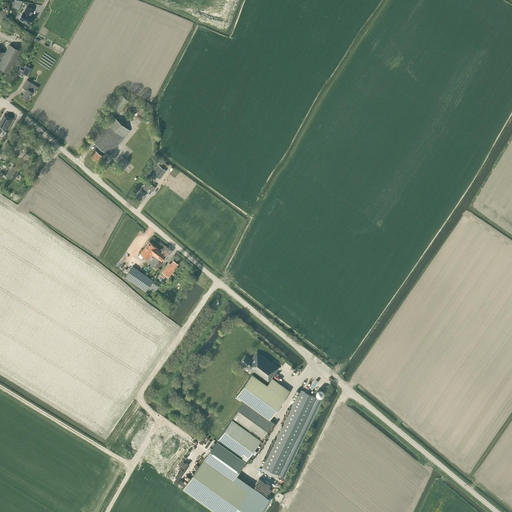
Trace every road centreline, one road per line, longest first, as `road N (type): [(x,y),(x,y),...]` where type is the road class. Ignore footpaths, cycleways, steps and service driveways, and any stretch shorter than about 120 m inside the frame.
road 1 (unclassified): [(496,511),(3,101)]
road 2 (track): [(0,385),(132,466)]
road 3 (track): [(106,511),(156,424),(200,445)]
